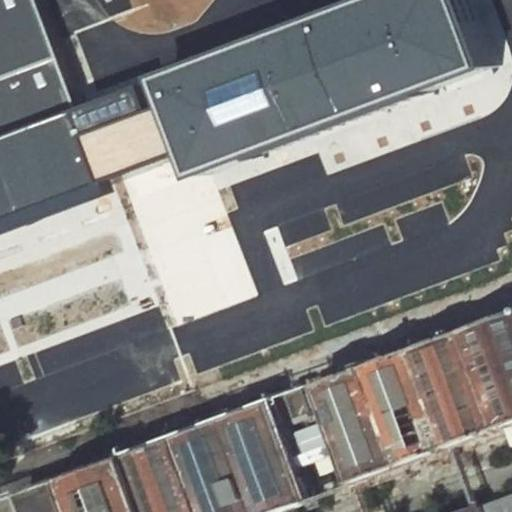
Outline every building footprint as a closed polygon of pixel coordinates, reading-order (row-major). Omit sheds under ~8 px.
[(490,116),(501,107),(509,93),(511,82),(511,54),(505,34),(493,1),(492,0),(354,0),(143,79),(73,105),(69,106),(101,196),(0,233),(0,366),(27,356),(158,306),(168,330),(259,296),(239,210),(231,186),(319,152),(328,177),(468,124),(490,116)] [(0,0),(0,233),(101,196),(69,106),(29,0),(0,0)] [(343,488),(511,427),(511,318),(308,391),(343,488)] [(303,423),(293,397),(278,404),(288,429),(303,423)] [(261,409),(17,498),(22,511),(278,511),(296,505),(261,409)] [(511,490),(476,504),(478,511),(511,511),(508,501),(511,499),(511,490)]
